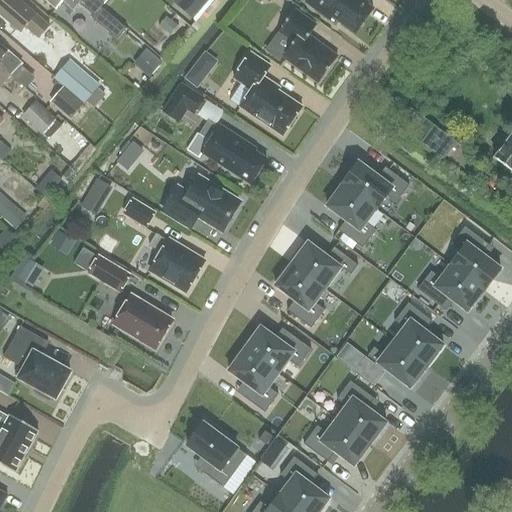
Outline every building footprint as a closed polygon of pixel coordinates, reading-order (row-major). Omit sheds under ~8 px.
[(39,39),(50,27),(18,0),(0,0),(0,15),(21,34),(26,28),(39,39)] [(45,0),(56,10),(62,3),(73,13),(80,5),(83,2),(80,0),(45,0)] [(184,0),(180,4),(196,19),(212,0),(184,0)] [(356,34),(374,10),(374,9),(368,4),(369,2),(365,0),(309,0),(307,3),(330,20),(333,17),(356,34)] [(94,17),(92,19),(118,41),(127,30),(101,8),(94,17)] [(284,57),(319,83),(338,57),(310,36),(317,26),(296,10),(280,32),(294,43),(284,57)] [(0,66),(12,77),(22,66),(0,46),(0,66)] [(162,63),(145,49),(133,65),(149,78),(162,63)] [(193,80),(209,86),(220,56),(205,50),(193,80)] [(282,138),(302,109),(279,93),(280,90),(264,79),(271,68),(251,55),(234,80),(252,92),(240,109),(282,138)] [(86,103),(88,101),(101,86),(71,60),(56,77),(86,103)] [(0,88),(1,89),(12,77),(0,66),(0,88)] [(205,99),(181,84),(163,113),(180,124),(188,112),(195,116),(205,99)] [(91,112),(63,89),(51,102),(79,126),(91,112)] [(51,124),(55,121),(37,104),(24,117),(49,140),(58,131),(51,124)] [(443,161),(456,143),(410,110),(398,127),(443,161)] [(203,154),(252,185),(268,161),(255,153),(257,150),(221,127),(220,129),(209,122),(201,136),(211,142),(203,154)] [(511,135),(494,159),(511,172),(511,135)] [(0,153),(2,156),(9,148),(3,143),(0,139),(0,153)] [(128,141),(115,156),(130,169),(143,154),(128,141)] [(359,164),(343,186),(376,211),(386,197),(396,205),(409,187),(385,169),(378,178),(359,164)] [(99,178),(91,191),(105,200),(113,187),(99,178)] [(178,191),(164,213),(191,229),(199,217),(223,232),(239,206),(198,181),(188,197),(178,191)] [(46,198),(54,189),(45,182),(38,190),(46,198)] [(343,186),(327,208),(346,222),(338,232),(363,250),(376,232),(366,224),(376,211),(343,186)] [(23,218),(1,199),(0,200),(0,212),(16,226),(23,218)] [(133,201),(124,214),(147,228),(155,214),(133,201)] [(461,254),(451,267),(484,292),(501,270),(482,256),(489,246),(465,228),(451,246),(461,254)] [(168,242),(157,235),(150,246),(161,253),(151,271),(187,293),(205,263),(169,241),(168,242)] [(308,244),(292,266),(325,291),(335,277),(345,285),(358,266),(334,249),(327,258),(308,244)] [(23,283),(33,288),(45,269),(29,260),(27,262),(25,261),(11,282),(20,288),(23,283)] [(98,260),(89,275),(120,293),(129,278),(98,260)] [(292,266),(276,288),(295,302),(287,312),(312,330),(325,311),(315,304),(325,291),(292,266)] [(431,273),(418,291),(441,309),(449,299),(468,314),(484,292),(451,267),(441,280),(431,273)] [(156,349),(172,322),(132,298),(115,325),(156,349)] [(404,330),(394,343),(427,368),(444,347),(425,333),(432,323),(408,305),(395,323),(404,330)] [(0,334),(11,320),(7,317),(8,317),(0,311),(0,334)] [(56,399),(71,373),(42,356),(49,344),(21,327),(4,356),(21,366),(15,375),(37,388),(34,392),(49,401),(52,397),(56,399)] [(261,329),(245,351),(278,375),(288,362),(298,369),(311,351),(287,333),(280,343),(261,329)] [(427,368),(394,343),(384,356),(374,349),(368,357),(411,390),(427,368)] [(245,351),(228,372),(247,387),(240,396),(264,414),(278,396),(268,389),(278,375),(245,351)] [(347,407),(337,421),(370,446),(387,424),(368,410),(375,400),(351,382),(337,400),(347,407)] [(10,416),(0,434),(0,465),(15,474),(38,432),(10,416)] [(317,427),(304,445),(327,463),(335,453),(354,468),(370,446),(337,421),(327,434),(317,427)] [(204,425),(187,447),(206,461),(199,471),(223,489),(247,457),(204,425)] [(265,432),(259,441),(265,445),(271,437),(265,432)] [(285,447),(276,440),(269,450),(278,457),(285,447)] [(290,483),(280,497),(300,511),(320,511),(330,500),(311,486),(318,476),(294,458),(281,476),(290,483)] [(260,503),(253,511),(300,511),(280,497),(270,510),(260,503)]
